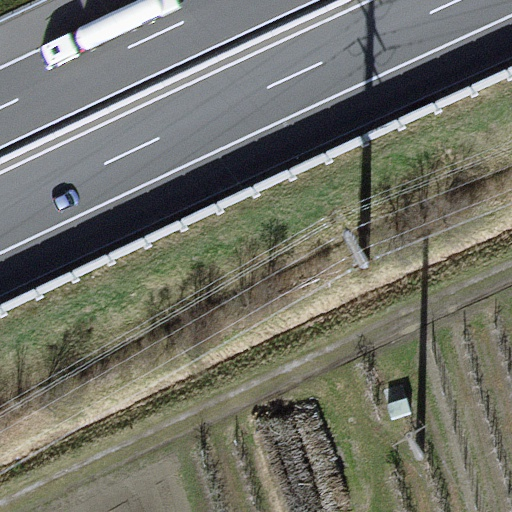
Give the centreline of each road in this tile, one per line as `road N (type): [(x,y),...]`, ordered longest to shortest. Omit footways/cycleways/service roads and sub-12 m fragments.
road 1 (track): [(0,506),(511,268)]
road 2 (motorway): [(0,215),(463,0)]
road 3 (motorway): [(225,0),(0,105)]
